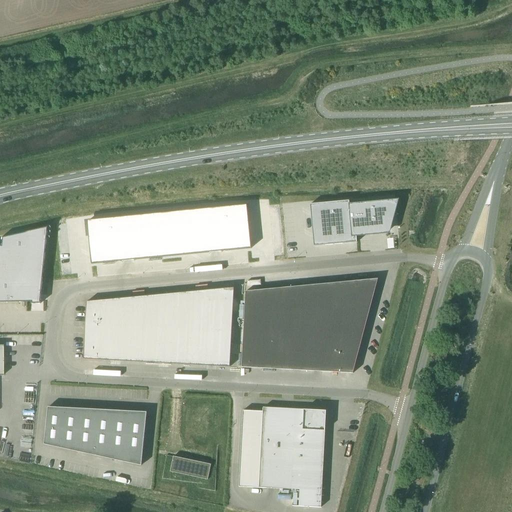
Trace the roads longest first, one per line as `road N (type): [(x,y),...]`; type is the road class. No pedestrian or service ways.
road 1 (unclassified): [(447,264),(396,258),(72,290),(57,299),(51,354),(73,379),(373,395),(409,409)]
road 2 (tertiary): [(353,138),(0,197)]
road 3 (tertiary): [(427,511),(489,274),(485,258)]
road 4 (tertiary): [(511,119),(353,138)]
road 5 (tertiary): [(353,138),(511,131)]
road 6 (tertiary): [(447,264),(409,409)]
